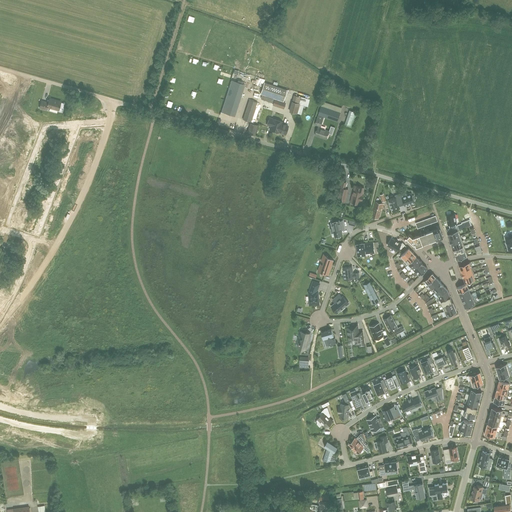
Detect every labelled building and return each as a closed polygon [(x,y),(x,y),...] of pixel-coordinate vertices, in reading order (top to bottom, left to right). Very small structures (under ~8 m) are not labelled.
[(0,79),(0,86),(1,87),(0,90),(9,93),(10,87),(7,86),(8,81),(5,80),(2,79),(2,80),(0,79)] [(233,115),(243,83),(232,80),(221,112),(233,115)] [(283,101),(287,90),(264,82),(261,94),(283,101)] [(23,99),(29,101),(31,102),(31,100),(33,92),(28,91),(29,87),(19,85),(18,84),(17,85),(16,92),(25,94),(23,99)] [(293,95),(289,111),(298,113),(302,97),(293,95)] [(41,101),(39,108),(46,110),(47,107),(58,111),(59,108),(62,109),(64,104),(60,103),(61,102),(57,101),(57,100),(49,98),(48,103),(41,101)] [(286,102),(275,98),(273,104),(284,108),(286,102)] [(251,121),(257,102),(249,99),(243,119),(251,121)] [(337,121),(340,112),(321,105),(317,118),(323,120),(324,116),(337,121)] [(344,126),(352,128),(357,112),(350,110),(344,126)] [(269,118),(267,123),(271,124),(269,129),(278,132),(278,131),(285,134),(288,126),(281,123),(282,121),(273,119),(269,118)] [(327,138),(329,131),(320,127),(323,120),(317,118),(315,124),(319,125),(315,134),(327,138)] [(255,134),(258,125),(251,123),(248,133),(255,134)] [(83,132),(78,145),(85,147),(89,137),(94,137),(94,132),(88,132),(88,134),(83,132)] [(19,134),(17,139),(23,141),(19,152),(26,154),(27,151),(28,151),(30,143),(26,142),(28,137),(19,134)] [(71,164),(70,168),(77,171),(80,164),(84,165),(87,157),(79,154),(77,157),(75,156),(73,160),(72,160),(71,164)] [(0,177),(0,183),(6,185),(1,197),(9,200),(14,187),(10,185),(11,182),(0,177)] [(64,182),(61,190),(73,194),(76,186),(64,182)] [(344,203),(348,189),(345,188),(346,183),(342,182),(337,202),(344,203)] [(353,192),(350,202),(360,204),(361,201),(362,201),(364,195),(362,194),(364,188),(355,185),(353,192)] [(402,197),(401,193),(398,194),(402,205),(404,204),(405,205),(415,202),(414,200),(415,200),(414,195),(412,196),(412,194),(411,194),(410,193),(406,195),(407,196),(402,197)] [(402,205),(398,194),(395,195),(395,197),(389,199),(391,205),(390,205),(391,210),(392,210),(393,211),(400,208),(399,206),(402,205)] [(60,199),(56,210),(63,213),(64,213),(65,213),(66,208),(65,208),(68,202),(70,202),(71,198),(65,195),(63,200),(60,199)] [(376,202),(372,216),(378,218),(381,209),(382,209),(384,204),(376,202)] [(327,205),(326,210),(340,214),(341,208),(327,205)] [(450,227),(446,229),(448,234),(459,230),(457,225),(456,226),(456,225),(455,224),(455,223),(456,223),(457,223),(457,218),(455,218),(455,213),(447,215),(448,225),(449,225),(450,227)] [(48,228),(49,229),(47,234),(56,237),(59,229),(63,230),(64,225),(61,224),(60,224),(61,222),(54,220),(53,225),(50,224),(48,228)] [(335,237),(336,236),(337,237),(338,237),(339,237),(340,237),(341,236),(341,235),(343,235),(341,227),(344,226),(343,221),(339,221),(334,222),(335,228),(331,229),(332,233),(334,232),(335,237)] [(443,237),(439,225),(436,226),(437,228),(433,230),(436,239),(443,237)] [(425,230),(426,232),(430,242),(436,239),(433,230),(429,231),(428,229),(425,230)] [(448,234),(450,239),(461,235),(459,230),(448,234)] [(419,232),(420,235),(423,244),(430,242),(426,232),(423,234),(422,231),(419,232)] [(416,247),(423,244),(420,235),(413,237),(410,234),(407,238),(414,244),(415,243),(416,247)] [(450,239),(449,239),(451,244),(462,240),(461,235),(450,239)] [(403,242),(401,244),(392,238),(387,245),(397,251),(399,248),(401,249),(405,245),(403,242)] [(45,239),(43,245),(48,247),(47,250),(46,249),(44,254),(51,257),(53,254),(55,255),(57,249),(60,250),(62,245),(45,239)] [(462,240),(451,244),(453,249),(464,245),(462,240)] [(356,244),(357,248),(357,251),(358,255),(358,256),(365,255),(366,255),(366,254),(365,251),(370,250),(370,253),(375,252),(373,242),(364,244),(364,243),(364,242),(364,243),(357,244),(356,244)] [(464,245),(453,249),(455,254),(466,251),(464,245)] [(401,255),(405,260),(413,252),(409,248),(401,255)] [(466,251),(455,254),(457,260),(468,256),(466,251)] [(416,256),(413,252),(405,260),(408,263),(407,264),(408,264),(416,256)] [(320,266),(318,271),(328,275),(331,266),(330,265),(333,260),(325,255),(321,261),(322,261),(324,262),(323,265),(320,264),(320,266)] [(420,260),(416,256),(408,264),(411,268),(420,260)] [(55,264),(38,258),(33,272),(40,274),(42,269),(40,268),(42,264),(52,268),(53,264),(55,265),(55,264)] [(424,264),(420,260),(411,268),(412,268),(416,271),(415,272),(424,264)] [(461,272),(472,268),(470,262),(469,262),(459,266),(461,272)] [(424,264),(415,272),(413,274),(415,276),(417,274),(419,276),(427,268),(424,264)] [(343,267),(344,272),(343,272),(344,280),(353,278),(353,277),(355,277),(355,278),(359,278),(358,272),(355,273),(355,274),(353,274),(352,266),(343,267)] [(472,268),(461,272),(463,277),(477,272),(474,273),(472,268)] [(478,275),(477,272),(463,277),(465,283),(466,283),(475,280),(474,276),(478,275)] [(423,281),(427,285),(436,277),(432,273),(423,281)] [(431,289),(439,281),(436,277),(427,285),(428,285),(431,288),(431,289)] [(309,292),(310,305),(319,304),(318,299),(319,299),(318,296),(317,291),(319,283),(313,281),(309,292)] [(439,281),(431,289),(434,293),(443,285),(439,281)] [(370,282),(369,282),(370,284),(365,286),(373,304),(379,301),(370,282)] [(466,283),(466,284),(457,287),(459,293),(472,287),(469,288),(467,283),(466,283)] [(448,290),(443,285),(434,293),(435,293),(435,292),(439,296),(448,290)] [(459,293),(461,298),(472,293),(471,293),(470,291),(473,289),(472,287),(459,293)] [(441,301),(450,296),(448,290),(439,296),(441,301)] [(461,298),(463,303),(474,298),(472,293),(461,298)] [(347,302),(343,297),(342,297),(339,294),(334,298),(337,302),(331,306),(333,308),(332,309),(335,312),(336,311),(337,313),(341,310),(342,311),(345,308),(343,305),(347,302)] [(20,296),(16,304),(27,310),(31,302),(35,305),(37,302),(28,297),(27,300),(20,296)] [(439,307),(452,301),(450,296),(441,301),(442,303),(438,305),(439,307)] [(474,298),(463,303),(465,308),(467,307),(468,308),(471,307),(470,306),(476,303),(474,298)] [(455,306),(452,301),(439,307),(443,306),(445,310),(444,311),(455,306)] [(455,306),(444,311),(446,316),(457,312),(455,306)] [(384,319),(390,331),(395,328),(395,330),(397,334),(404,330),(402,326),(397,329),(390,315),(388,316),(388,315),(385,317),(386,318),(384,319)] [(379,324),(370,327),(375,339),(383,336),(379,324)] [(347,328),(349,339),(354,338),(354,341),(355,341),(356,344),(359,343),(360,346),(364,345),(362,331),(358,332),(357,325),(356,325),(356,326),(353,326),(353,327),(347,328)] [(321,332),(323,339),(326,338),(328,345),(336,342),(335,339),(335,337),(332,329),(321,332)] [(305,344),(308,345),(311,337),(310,338),(309,337),(310,333),(304,331),(303,332),(301,331),(299,337),(302,338),(301,342),(299,342),(298,347),(300,347),(304,348),(305,344)] [(496,338),(500,346),(502,345),(503,347),(505,347),(506,347),(510,345),(510,344),(511,344),(509,340),(508,340),(506,335),(500,338),(499,337),(496,338)] [(484,339),(485,342),(483,342),(486,349),(487,349),(487,351),(490,350),(490,351),(496,349),(492,341),(491,341),(490,336),(484,339)] [(466,340),(462,342),(464,348),(459,350),(463,360),(470,357),(472,356),(470,350),(466,340)] [(19,350),(17,358),(22,359),(22,356),(38,359),(40,350),(23,347),(23,350),(19,350)] [(455,351),(454,352),(452,349),(447,351),(449,356),(447,357),(449,362),(451,361),(452,363),(456,362),(456,361),(459,359),(455,351)] [(438,355),(433,357),(438,369),(443,367),(442,366),(446,364),(444,360),(446,359),(445,355),(443,356),(441,352),(437,353),(438,355)] [(300,366),(304,367),(305,363),(308,363),(308,357),(305,357),(305,359),(300,359),(300,366)] [(421,362),(426,373),(432,371),(429,364),(432,363),(430,357),(426,358),(427,360),(421,362)] [(496,367),(498,373),(509,369),(507,363),(496,367)] [(420,376),(419,372),(421,372),(419,368),(418,364),(409,368),(414,378),(420,376)] [(499,379),(511,375),(509,369),(498,373),(499,379)] [(399,379),(400,379),(401,384),(402,383),(409,380),(410,380),(409,378),(410,378),(408,373),(407,374),(405,370),(405,371),(398,374),(397,373),(399,378),(400,379),(399,379)] [(468,375),(470,381),(481,378),(480,372),(468,375)] [(387,378),(384,379),(387,388),(390,386),(391,389),(397,386),(392,376),(387,378)] [(470,381),(472,381),(473,387),(473,389),(477,390),(477,387),(477,386),(483,384),(481,378),(470,381)] [(378,395),(385,392),(383,388),(386,387),(383,379),(380,381),(380,382),(374,385),(376,390),(375,390),(377,394),(377,393),(378,395)] [(499,380),(498,385),(509,389),(511,383),(499,380)] [(496,391),(508,394),(509,389),(498,385),(496,391)] [(443,399),(442,389),(437,391),(435,389),(436,389),(435,387),(433,388),(431,389),(431,388),(429,389),(429,390),(428,390),(426,391),(425,391),(426,393),(425,393),(426,397),(427,397),(428,398),(435,396),(437,401),(443,399)] [(370,389),(362,392),(366,401),(374,398),(372,393),(370,389)] [(473,389),(470,389),(469,394),(480,397),(482,392),(477,390),(473,389)] [(496,391),(495,396),(508,399),(506,399),(508,394),(496,391)] [(357,393),(351,395),(353,400),(352,400),(356,408),(363,405),(359,397),(357,393)] [(469,394),(468,399),(479,402),(480,397),(469,394)] [(508,402),(508,399),(495,396),(493,401),(504,404),(504,401),(508,402)] [(408,400),(405,401),(405,403),(402,405),(405,412),(422,405),(418,398),(413,400),(412,398),(410,399),(409,400),(409,399),(408,400)] [(349,413),(349,409),(348,409),(348,408),(352,407),(349,399),(348,400),(345,401),(345,404),(341,404),(340,408),(339,407),(339,413),(340,413),(340,417),(343,417),(343,418),(345,418),(345,417),(348,418),(348,413),(349,413)] [(477,408),(479,402),(468,399),(466,405),(477,408)] [(466,405),(465,410),(476,413),(477,408),(466,405)] [(322,423),(326,427),(332,421),(328,417),(329,416),(330,416),(327,414),(329,412),(327,407),(325,408),(320,414),(321,415),(318,418),(323,422),(322,423)] [(383,412),(383,411),(382,411),(384,415),(384,416),(386,420),(386,419),(390,417),(391,417),(393,420),(402,417),(399,410),(396,411),(394,407),(383,412)] [(490,413),(502,416),(503,410),(492,407),(490,413)] [(475,418),(476,413),(465,410),(463,415),(464,416),(471,417),(475,418)] [(489,418),(500,421),(502,416),(490,413),(489,418)] [(370,427),(371,431),(380,427),(381,430),(385,429),(382,422),(379,424),(375,416),(367,420),(370,427)] [(464,416),(462,425),(461,425),(460,425),(472,428),(473,422),(470,421),(471,417),(464,416)] [(499,426),(500,421),(489,418),(488,423),(499,426)] [(470,434),(472,428),(460,425),(459,431),(463,433),(463,434),(467,435),(467,434),(470,434)] [(429,438),(433,436),(432,433),(434,433),(432,427),(431,426),(431,428),(424,431),(423,430),(422,430),(423,431),(419,432),(417,428),(412,430),(415,436),(419,435),(422,441),(426,439),(426,440),(427,439),(428,438),(429,439),(429,438)] [(397,447),(412,443),(410,435),(406,427),(403,428),(404,432),(401,433),(402,435),(393,438),(395,443),(396,443),(397,447)] [(486,428),(485,434),(495,437),(496,431),(486,428)] [(357,440),(356,439),(355,438),(349,444),(354,449),(353,450),(356,453),(357,452),(357,453),(363,447),(364,448),(366,445),(363,438),(361,434),(358,436),(360,438),(357,440)] [(377,442),(374,442),(376,449),(379,449),(380,452),(387,450),(385,442),(388,441),(386,436),(380,437),(381,441),(377,442)] [(337,447),(328,440),(324,446),(328,448),(326,456),(328,457),(327,460),(328,460),(328,461),(336,461),(338,456),(332,454),(333,451),(334,452),(338,447),(337,447)] [(458,458),(456,446),(449,447),(451,454),(444,455),(446,463),(455,462),(454,459),(458,458)] [(438,449),(431,451),(433,458),(430,459),(431,465),(437,464),(437,462),(440,461),(438,449)] [(479,463),(479,465),(484,466),(483,468),(489,470),(493,458),(489,457),(490,453),(489,453),(489,452),(487,452),(483,451),(482,454),(481,454),(479,463)] [(421,461),(420,454),(416,455),(415,455),(412,455),(412,456),(408,457),(408,458),(409,462),(409,463),(418,462),(420,472),(427,471),(425,460),(421,461)] [(509,459),(499,457),(497,465),(504,467),(504,473),(507,473),(507,478),(510,478),(511,470),(507,470),(507,468),(509,459)] [(389,462),(385,463),(385,469),(379,470),(380,476),(391,474),(391,470),(397,469),(397,468),(398,468),(398,462),(396,463),(396,461),(392,462),(389,462)] [(362,468),(358,469),(360,477),(365,475),(366,478),(374,476),(372,470),(369,471),(368,467),(365,467),(362,468)] [(305,484),(306,489),(324,486),(323,478),(308,480),(308,483),(305,484)] [(417,497),(425,496),(423,487),(421,487),(420,484),(423,484),(422,483),(409,486),(408,480),(402,482),(404,489),(408,488),(408,490),(416,489),(417,497)] [(435,484),(435,486),(435,489),(429,490),(430,496),(433,496),(438,495),(438,496),(438,497),(438,496),(442,496),(442,497),(443,497),(442,491),(448,491),(447,483),(442,483),(440,484),(440,483),(439,483),(439,484),(435,484)] [(472,492),(470,498),(479,501),(480,498),(481,499),(482,495),(481,494),(483,487),(477,485),(476,487),(474,486),(472,492)] [(387,489),(388,496),(398,494),(396,487),(387,489)] [(506,505),(494,506),(495,511),(500,511),(511,511),(511,509),(510,495),(505,495),(506,505)] [(394,502),(386,503),(388,509),(389,509),(389,511),(396,511),(396,508),(394,502)]
